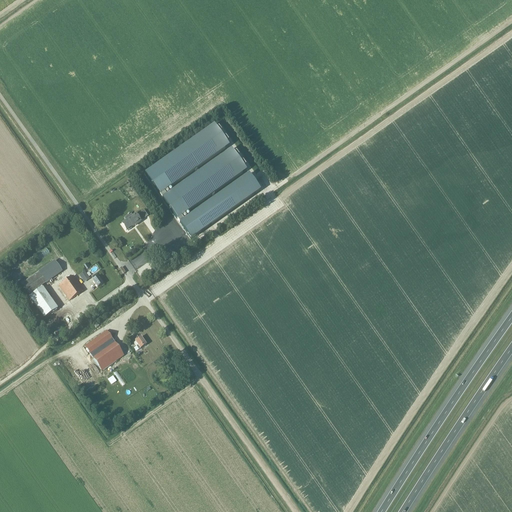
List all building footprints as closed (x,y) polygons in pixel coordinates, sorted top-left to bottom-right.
[(214,125),(144,174),(159,195),(229,146),(214,125)] [(231,150),(162,199),(177,220),(246,171),(231,150)] [(249,174),(179,223),(191,240),(260,190),(249,174)] [(122,224),(126,230),(127,230),(128,231),(131,228),(130,227),(131,227),(135,224),(135,226),(140,222),(140,221),(142,220),(138,214),(136,216),(135,215),(133,216),(126,221),(122,224)] [(38,272),(21,285),(29,295),(62,272),(55,262),(39,273),(38,272)] [(103,284),(98,277),(96,274),(92,277),(94,280),(92,280),(97,288),(103,284)] [(69,301),(83,291),(73,276),(58,287),(69,301)] [(57,309),(41,286),(37,289),(38,291),(29,297),(44,319),(57,309)] [(102,371),(123,356),(106,331),(84,347),(102,371)] [(140,349),(146,345),(141,337),(139,338),(137,336),(131,340),(133,342),(135,341),(138,345),(136,346),(139,350),(140,349)]
